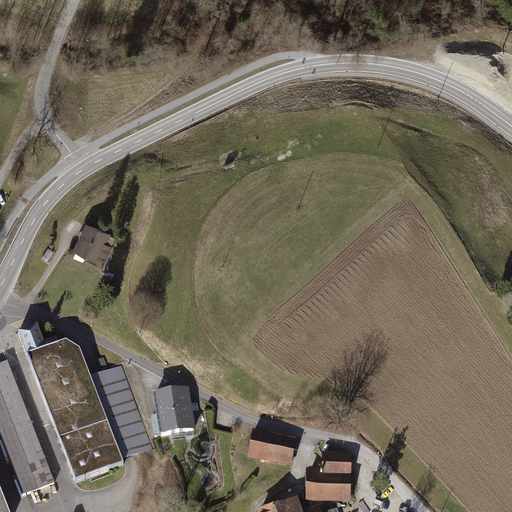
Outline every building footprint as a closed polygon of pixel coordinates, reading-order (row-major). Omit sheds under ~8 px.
[(108,234),(88,225),(76,249),(106,263),(113,246),(105,242),(108,234)] [(111,275),(103,274),(101,287),(109,288),(111,275)] [(80,351),(66,343),(58,346),(56,339),(44,344),(38,326),(18,334),(76,484),(124,466),(122,460),(128,458),(152,449),(121,367),(97,376),(91,379),(80,351)] [(97,360),(101,370),(107,368),(104,358),(97,360)] [(0,426),(27,495),(54,484),(7,362),(0,364),(0,426)] [(194,431),(187,391),(155,396),(158,417),(152,418),(155,438),(194,431)] [(292,463),(295,442),(253,435),(249,456),(292,463)] [(350,500),(350,456),(323,456),(323,473),(321,473),(320,475),(309,474),(309,475),(306,475),(306,485),(309,485),(308,499),(324,500),(350,500)] [(334,511),(331,511),(320,511),(320,510),(324,508),(324,500),(308,499),(309,511),(305,511),(301,511),(297,500),(263,511),(334,511)]
